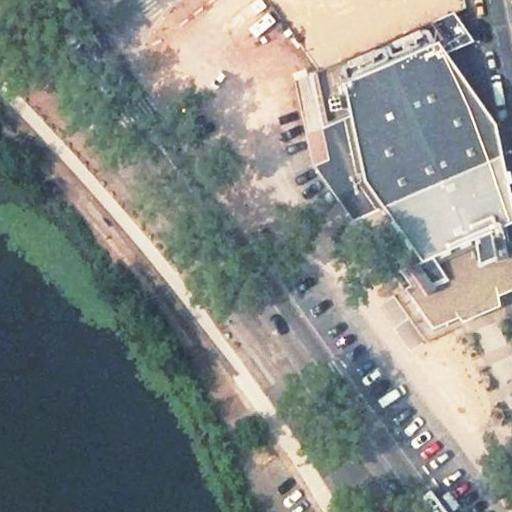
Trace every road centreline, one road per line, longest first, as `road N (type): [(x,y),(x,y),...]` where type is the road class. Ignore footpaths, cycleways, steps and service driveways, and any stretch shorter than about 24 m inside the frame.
road 1 (primary): [(98,49),(423,511)]
road 2 (residential): [(511,136),(487,0)]
